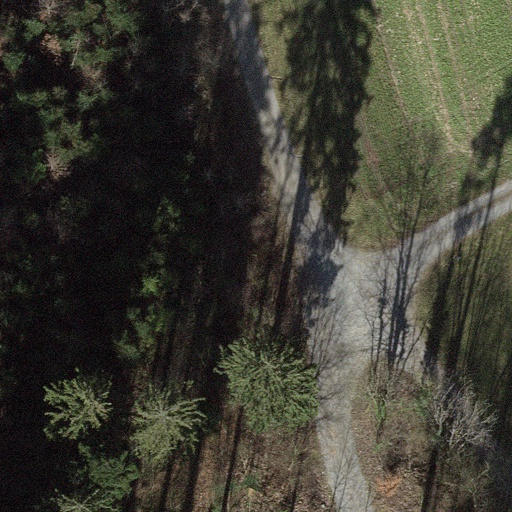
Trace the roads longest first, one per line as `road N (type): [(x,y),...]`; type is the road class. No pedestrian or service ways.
road 1 (track): [(233,0),(253,76),(341,303),(478,511)]
road 2 (track): [(357,511),(332,421),(341,303)]
road 3 (track): [(511,208),(341,303)]
